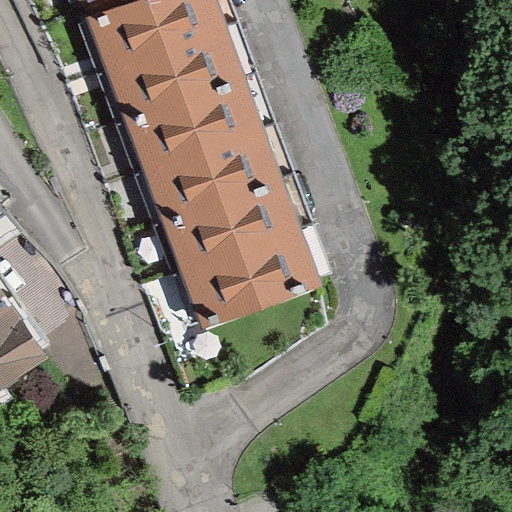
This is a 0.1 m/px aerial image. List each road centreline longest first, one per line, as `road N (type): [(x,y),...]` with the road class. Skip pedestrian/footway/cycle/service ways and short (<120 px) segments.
road 1 (residential): [(180,433),(334,345),(364,301),(345,213),(249,0)]
road 2 (residential): [(180,433),(0,32)]
